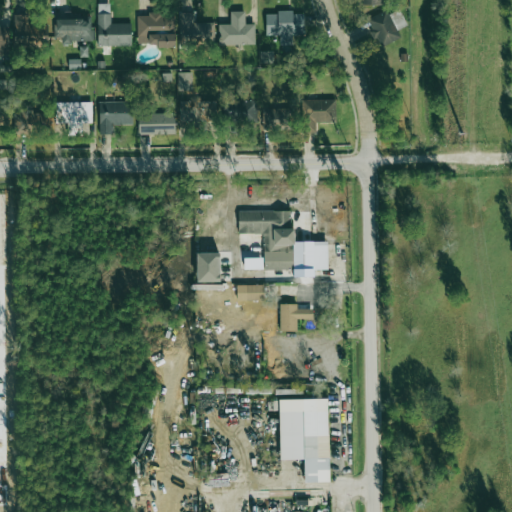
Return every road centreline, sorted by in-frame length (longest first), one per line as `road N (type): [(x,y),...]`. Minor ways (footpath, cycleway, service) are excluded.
road 1 (residential): [(375,511),(365,75),(330,0)]
road 2 (tertiary): [(0,165),(368,163)]
